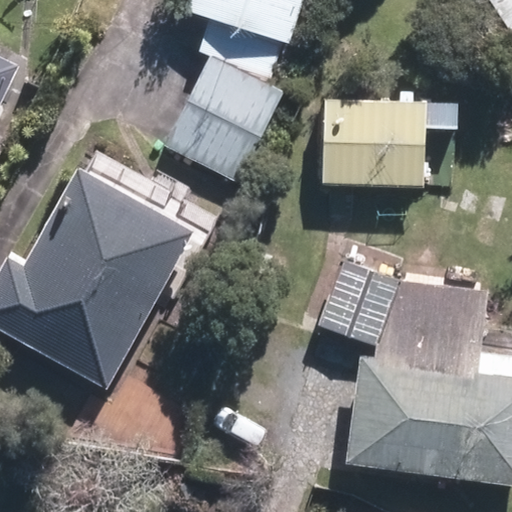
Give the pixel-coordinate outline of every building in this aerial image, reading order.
[(285,0),(188,0),(184,18),(274,43),(285,0)] [(511,0),(488,0),(511,36),(511,0)] [(281,100),(207,65),(167,147),(241,182),(281,100)] [(415,104),(322,103),(321,178),(414,180),(415,104)] [(173,232),(65,176),(14,273),(0,265),(0,328),(96,378),(173,232)] [(511,378),(478,375),(488,298),(418,288),(357,264),(332,323),(388,346),(385,364),(371,362),(360,457),(511,474),(511,378)]
